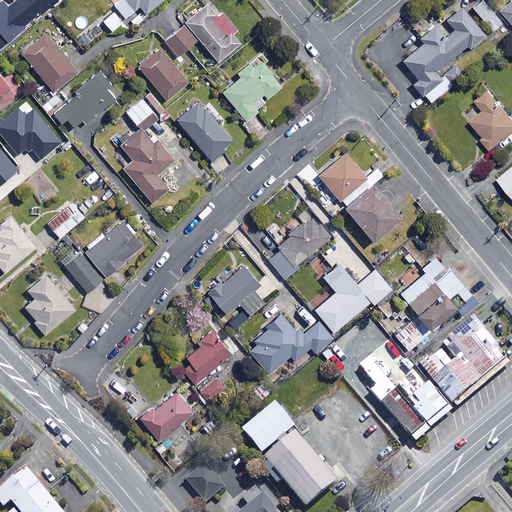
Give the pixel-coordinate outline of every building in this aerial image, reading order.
[(32,20),(16,0),(8,7),(4,1),(0,4),(0,49),(26,27),(25,26),(32,20)] [(59,0),(16,0),(32,20),(40,14),(41,15),(59,0)] [(117,0),(112,4),(126,20),(140,8),(148,16),(166,0),(117,0)] [(505,22),(488,0),(481,0),(473,7),(492,32),(505,22)] [(219,17),(210,5),(187,23),(219,64),(247,42),(224,13),(219,17)] [(486,37),(463,8),(447,21),(455,31),(448,37),(438,25),(421,39),(425,44),(403,61),(418,80),(413,84),(429,105),(452,86),(439,69),(468,46),(470,50),(486,37)] [(126,26),(115,12),(104,21),(115,35),(126,26)] [(198,43),(186,27),(166,42),(178,58),(198,43)] [(78,74),(47,35),(24,53),(54,93),(78,74)] [(189,85),(161,50),(140,67),(168,102),(189,85)] [(263,64),(259,58),(239,74),(242,78),(224,93),(247,121),(271,102),(268,99),(283,88),(268,70),(274,66),(269,59),(263,64)] [(0,110),(27,90),(13,72),(9,75),(7,72),(1,77),(0,75),(0,110)] [(105,110),(117,100),(97,76),(78,92),(80,95),(57,114),(63,123),(68,119),(77,130),(104,109),(105,110)] [(511,133),(511,119),(490,92),(478,102),(485,111),(472,122),(484,138),(482,139),(491,150),(511,133)] [(154,112),(143,98),(126,111),(138,125),(154,112)] [(234,143),(200,102),(178,120),(212,161),(234,143)] [(33,150),(41,160),(62,143),(34,109),(25,115),(19,107),(0,122),(0,134),(18,156),(26,149),(29,153),(33,150)] [(154,145),(142,130),(121,147),(134,162),(125,169),(154,204),(170,190),(158,175),(174,161),(158,141),(154,145)] [(0,184),(19,170),(0,146),(0,184)] [(369,179),(347,153),(319,176),(341,202),(369,179)] [(511,169),(500,180),(511,194),(511,169)] [(403,220),(375,186),(347,209),(375,243),(403,220)] [(85,217),(72,203),(48,223),(60,238),(85,217)] [(332,236),(313,215),(278,247),(282,251),(270,262),(284,277),(308,256),(310,257),(332,236)] [(37,248),(11,217),(0,226),(0,240),(0,241),(0,265),(6,273),(37,248)] [(84,251),(106,279),(151,243),(141,231),(135,235),(125,222),(104,238),(102,236),(84,251)] [(106,279),(84,251),(66,265),(88,293),(106,279)] [(471,298),(436,258),(424,268),(426,272),(401,293),(432,330),(471,298)] [(356,283),(340,264),(324,277),(337,292),(316,310),(334,332),(373,300),(375,303),(391,289),(374,269),(356,283)] [(261,286),(246,267),(211,294),(226,313),(240,302),(250,315),(264,304),(254,291),(261,286)] [(76,310),(47,275),(29,290),(36,298),(26,306),(38,320),(36,322),(46,335),(76,310)] [(302,336),(283,314),(255,338),(259,343),(249,351),(269,374),(291,355),(296,360),(311,347),(317,353),(334,338),(319,321),(302,336)] [(429,334),(416,317),(393,335),(406,352),(429,334)] [(503,365),(472,326),(450,343),(463,359),(482,382),(503,365)] [(232,354),(214,331),(199,342),(202,347),(188,357),(193,364),(185,370),(195,382),(232,354)] [(447,410),(482,382),(463,359),(429,387),(430,388),(447,410)] [(225,389),(218,380),(201,392),(208,402),(225,389)] [(271,391),(264,382),(254,389),(261,399),(271,391)] [(426,429),(447,410),(430,388),(408,407),(426,429)] [(193,413),(177,393),(155,411),(154,409),(142,418),(160,441),(193,413)] [(399,450),(426,429),(408,407),(398,394),(371,416),(399,450)] [(296,429),(276,406),(244,433),(264,456),(296,429)] [(339,484),(299,436),(266,464),(305,511),(339,484)] [(225,490),(207,466),(187,482),(205,506),(225,490)] [(62,511),(30,469),(0,491),(16,511),(62,511)] [(276,511),(264,497),(246,511),(276,511)]
